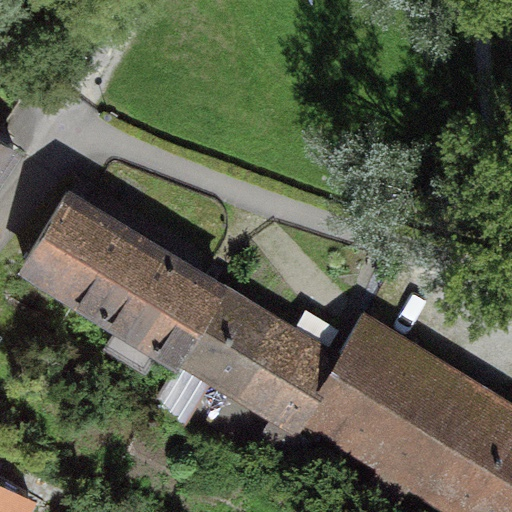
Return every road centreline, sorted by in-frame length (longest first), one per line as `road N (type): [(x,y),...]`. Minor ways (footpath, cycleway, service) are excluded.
road 1 (track): [(83,117),(139,150),(419,252),(511,270)]
road 2 (residential): [(0,226),(83,117)]
